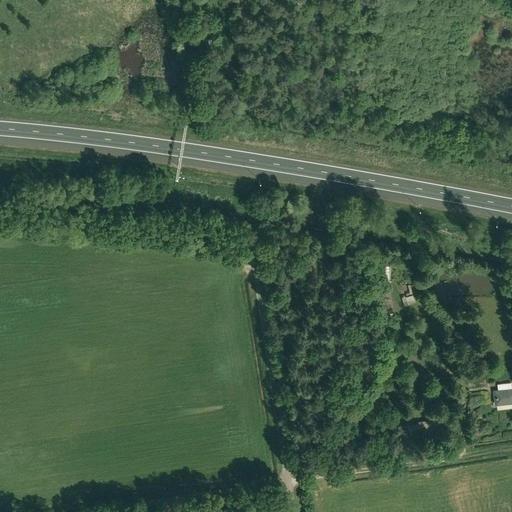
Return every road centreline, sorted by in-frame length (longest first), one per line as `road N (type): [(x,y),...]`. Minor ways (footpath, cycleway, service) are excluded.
road 1 (motorway): [(0,128),(170,147),(511,207)]
road 2 (unclassified): [(85,511),(288,482)]
road 3 (unclassified): [(288,482),(465,455)]
road 4 (track): [(275,403),(253,261)]
